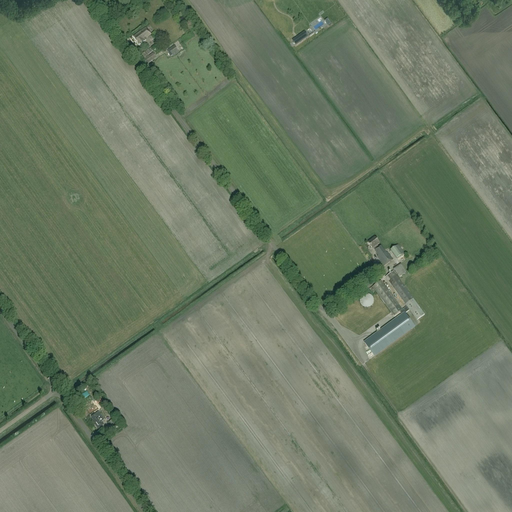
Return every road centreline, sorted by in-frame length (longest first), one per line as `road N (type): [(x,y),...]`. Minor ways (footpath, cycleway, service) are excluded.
road 1 (unclassified): [(382,276),(338,307),(320,308),(92,0)]
road 2 (unclassified): [(144,511),(57,389)]
